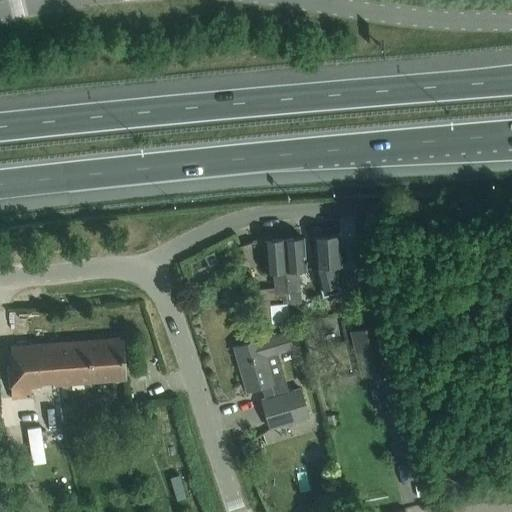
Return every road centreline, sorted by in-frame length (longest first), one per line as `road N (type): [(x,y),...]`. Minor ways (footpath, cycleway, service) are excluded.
road 1 (motorway): [(0,183),(511,136)]
road 2 (motorway): [(511,81),(0,126)]
road 3 (unclassified): [(234,511),(164,300),(137,275)]
road 4 (unclassified): [(137,275),(224,231),(280,217),(364,212)]
road 5 (unclassified): [(279,0),(511,24)]
road 6 (unclassified): [(0,277),(106,268),(137,275)]
